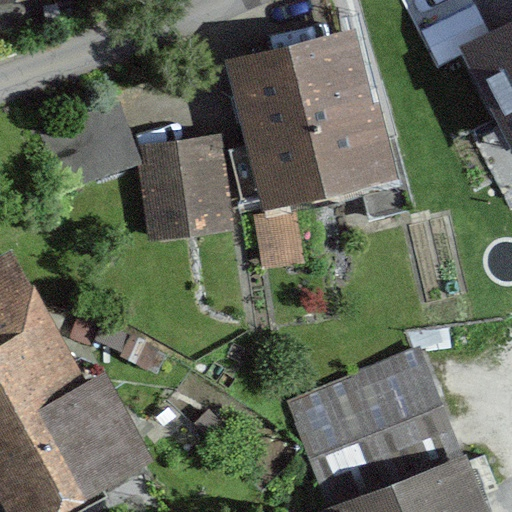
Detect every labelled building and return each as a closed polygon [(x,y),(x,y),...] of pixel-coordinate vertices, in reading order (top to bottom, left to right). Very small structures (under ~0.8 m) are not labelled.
[(511,22),(462,48),(511,145),(511,22)] [(361,167),(373,216),(460,193),(434,91),(374,107),(364,69),(354,72),(346,39),(252,62),(282,186),(361,167)] [(39,130),(61,190),(131,165),(110,104),(39,130)] [(195,229),(209,324),(242,320),(224,195),(218,196),(211,146),(144,155),(170,336),(204,331),(190,230),(195,229)] [(0,511),(21,511),(133,451),(97,387),(76,398),(61,370),(65,368),(8,263),(0,267),(0,511)] [(330,511),(458,461),(413,347),(285,400),(304,446),(330,511)] [(330,511),(478,511),(458,461),(330,511)]
